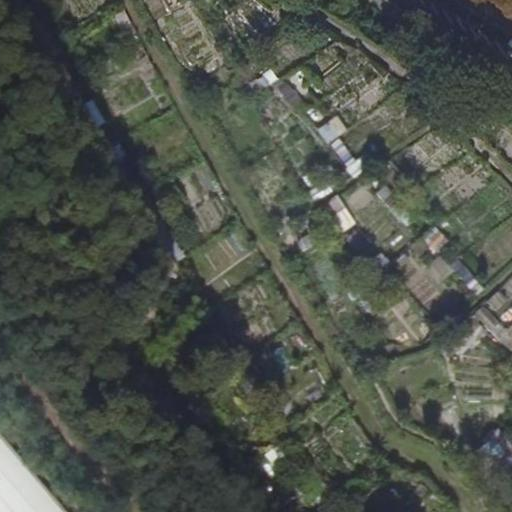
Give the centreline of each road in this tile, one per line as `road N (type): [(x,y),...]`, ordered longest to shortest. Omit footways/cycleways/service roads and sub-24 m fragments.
road 1 (track): [(114,0),(380,448),(438,472),(467,511)]
road 2 (track): [(290,0),(417,78),(511,175)]
